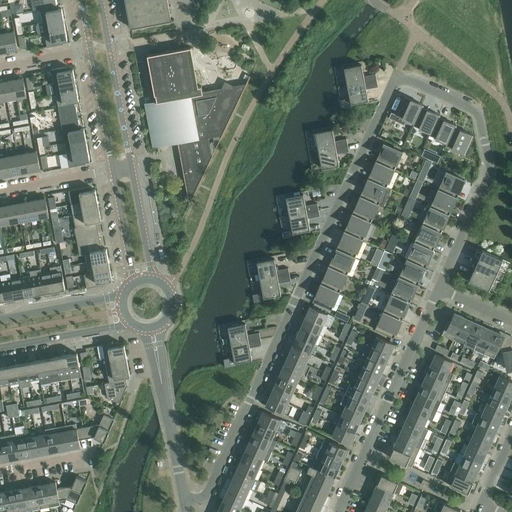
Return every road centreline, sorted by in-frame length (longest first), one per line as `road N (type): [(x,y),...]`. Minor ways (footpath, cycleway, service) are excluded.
road 1 (residential): [(184,503),(205,500),(399,73)]
road 2 (residential): [(436,288),(489,171),(476,108),(399,73)]
road 3 (residential): [(339,511),(436,288)]
road 4 (residential): [(184,503),(151,327)]
road 5 (tertiary): [(133,163),(102,0)]
road 6 (tertiary): [(0,347),(134,324)]
road 7 (tertiary): [(122,298),(0,319)]
road 8 (tertiary): [(90,48),(112,168)]
